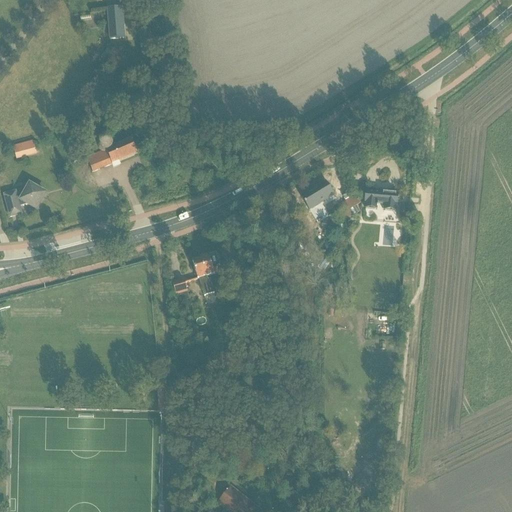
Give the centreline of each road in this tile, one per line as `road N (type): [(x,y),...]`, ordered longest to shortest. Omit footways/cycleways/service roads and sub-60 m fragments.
road 1 (primary): [(3,269),(200,215),(274,179),(450,67),(511,14)]
road 2 (track): [(397,511),(431,99)]
